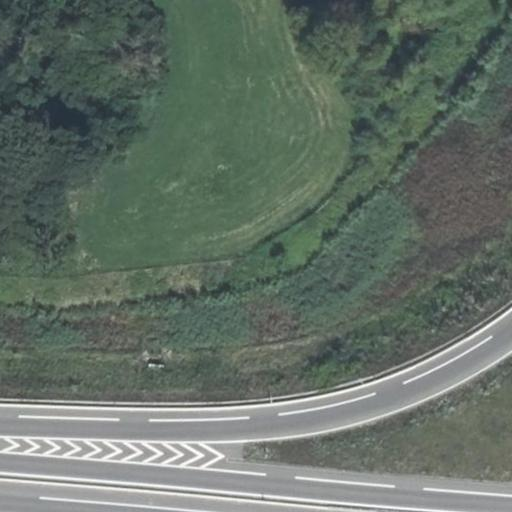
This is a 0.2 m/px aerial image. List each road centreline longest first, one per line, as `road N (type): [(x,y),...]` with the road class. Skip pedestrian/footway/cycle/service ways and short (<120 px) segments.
road 1 (trunk): [(511,337),(397,397),(334,417),(265,428),(0,428)]
road 2 (trunk): [(511,505),(0,465)]
